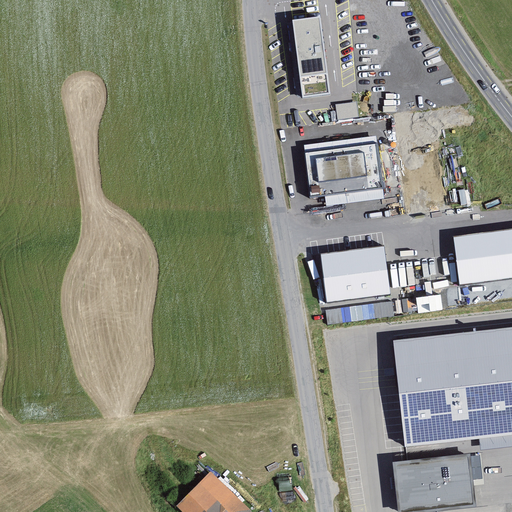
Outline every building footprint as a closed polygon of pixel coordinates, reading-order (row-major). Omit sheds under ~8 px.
[(320,16),(293,19),(303,97),(330,94),(320,16)] [(360,116),(357,100),(336,104),(339,120),(360,116)] [(377,137),(304,146),(310,198),(325,196),(326,204),(384,197),(377,137)] [(511,228),(453,236),(459,285),(511,277),(511,228)] [(384,245),(320,254),(327,302),(391,294),(384,245)] [(447,289),(433,289),(434,306),(447,306),(447,289)] [(397,300),(326,309),(328,324),(399,315),(397,300)] [(511,328),(394,341),(399,394),(407,447),(479,438),(481,452),(511,448),(511,328)] [(469,451),(393,460),(398,511),(418,511),(475,505),(469,451)] [(255,511),(212,471),(178,507),(183,511),(255,511)]
